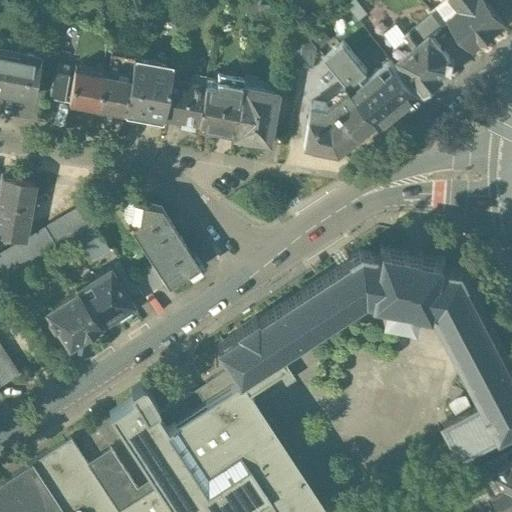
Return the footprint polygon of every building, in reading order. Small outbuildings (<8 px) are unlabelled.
[(450,20),(433,0),(421,0),(432,14),(443,26),(449,21),(450,20)] [(451,0),(461,12),(450,20),(449,21),(473,51),(484,42),(495,34),(494,33),(505,25),(484,0),(451,0)] [(269,8),(257,6),(253,25),(265,27),(269,8)] [(432,14),(402,39),(404,41),(394,50),(401,59),(427,90),(442,77),(440,74),(449,67),(453,67),(454,58),(450,58),(432,36),(442,28),(442,27),(443,26),(432,14)] [(317,49),(308,39),(303,43),(299,67),(313,69),(317,49)] [(303,43),(291,41),(287,65),(299,67),(303,43)] [(419,96),(390,62),(364,84),(361,79),(367,74),(367,73),(343,44),(325,59),(350,88),(378,122),(381,126),(419,96)] [(0,91),(8,93),(16,51),(0,47),(0,91)] [(16,51),(8,93),(32,98),(39,55),(16,51)] [(172,65),(135,59),(131,80),(125,111),(125,113),(162,120),(169,80),(172,65)] [(102,75),(74,70),(68,103),(72,104),(87,106),(87,104),(97,106),(102,75)] [(69,75),(53,72),(48,98),(64,101),(69,75)] [(131,80),(102,75),(97,106),(97,108),(102,109),(115,111),(115,109),(125,111),(131,80)] [(243,79),(218,75),(216,88),(205,86),(198,126),(214,129),(213,133),(233,137),(243,84),(243,79)] [(205,86),(169,80),(162,120),(181,124),(181,127),(193,129),(194,126),(198,126),(205,86)] [(278,91),(243,84),(233,137),(269,143),(278,91)] [(329,106),(312,103),(304,146),(341,153),(378,122),(350,88),(329,106)] [(35,183),(2,177),(0,189),(0,233),(25,238),(35,183)] [(290,207),(300,201),(296,193),(285,200),(290,207)] [(96,196),(0,253),(0,276),(15,269),(43,255),(75,236),(96,223),(101,196),(96,195),(96,196)] [(199,263),(161,205),(141,202),(138,219),(130,224),(155,261),(167,280),(199,263)] [(96,223),(75,236),(88,257),(110,244),(96,223)] [(361,250),(351,256),(351,257),(257,318),(256,316),(237,328),(238,331),(216,345),(230,366),(158,413),(154,407),(156,405),(156,403),(144,383),(141,382),(132,388),(131,392),(133,395),(109,411),(151,476),(136,486),(110,446),(87,462),(70,437),(0,482),(0,511),(238,511),(267,493),(280,511),(279,511),(317,511),(326,506),(257,401),(294,377),(278,352),(364,296),(385,300),(382,316),(420,323),(423,306),(439,309),(486,398),(472,405),(466,393),(453,400),(459,412),(446,419),(463,451),(502,430),(503,432),(511,426),(511,362),(468,279),(468,278),(463,268),(452,266),(452,267),(445,266),(446,258),(412,252),(380,246),(379,254),(372,253),(372,252),(361,250)] [(343,248),(332,255),(336,262),(347,255),(343,248)] [(155,261),(131,277),(143,296),(167,280),(155,261)] [(110,266),(88,280),(89,282),(77,289),(99,324),(115,314),(116,316),(133,306),(131,303),(133,302),(110,266)] [(26,289),(15,269),(0,276),(0,281),(13,296),(26,289)] [(99,324),(77,289),(46,309),(50,315),(49,318),(54,326),(58,326),(69,343),(84,333),(89,334),(95,330),(96,326),(99,324)] [(0,384),(17,373),(0,345),(0,384)] [(511,463),(489,476),(483,465),(456,479),(469,502),(491,490),(503,511),(504,511),(511,508),(511,463)]
